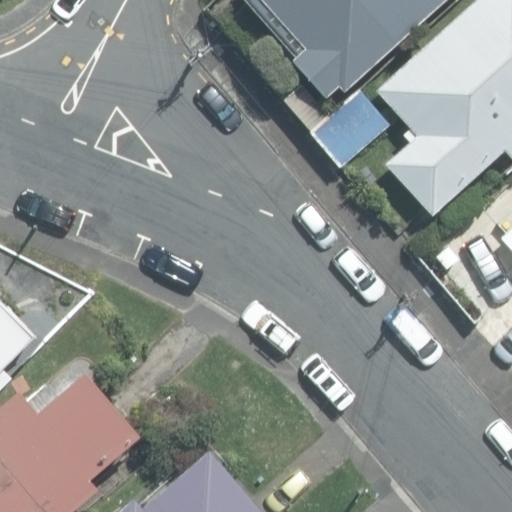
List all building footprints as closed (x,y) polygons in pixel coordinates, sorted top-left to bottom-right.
[(247,0),(296,54),(290,59),(324,97),(339,84),(344,90),(443,0),(247,0)] [(384,163),(430,213),(501,149),(509,158),(511,154),(511,0),(473,0),(375,90),(415,135),(384,163)] [(310,131),(339,165),(388,123),(359,89),(310,131)] [(511,221),(498,235),(511,250),(511,221)] [(0,385),(10,375),(2,366),(34,334),(33,332),(0,299),(0,385)] [(0,511),(69,511),(98,488),(89,477),(139,434),(84,369),(36,409),(18,387),(0,402),(0,511)] [(114,511),(263,511),(207,448),(141,506),(132,496),(114,511)]
